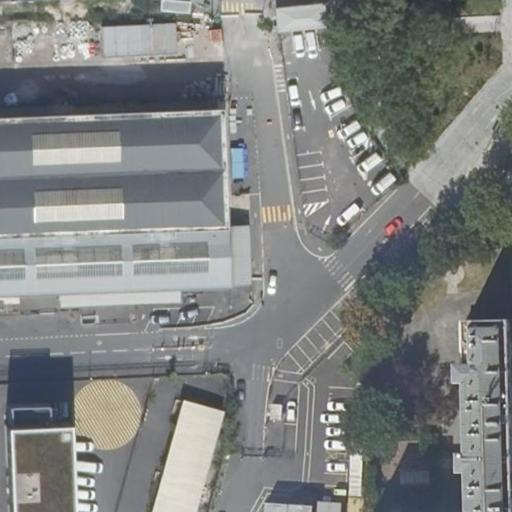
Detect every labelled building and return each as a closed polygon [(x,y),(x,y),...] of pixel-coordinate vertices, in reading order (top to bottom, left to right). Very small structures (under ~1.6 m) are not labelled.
[(278,29),(323,28),(322,7),(319,7),(319,0),(308,0),(308,8),(277,9),(278,29)] [(0,106),(0,287),(246,278),(244,221),(214,221),(208,99),(0,106)] [(338,136),(298,151),(322,217),(362,202),(338,136)] [(56,309),(56,298),(20,299),(21,310),(56,309)] [(511,511),(511,339),(511,320),(465,321),(466,365),(459,365),(459,383),(467,383),(468,455),(461,456),(462,472),(469,472),(470,511),(511,511)] [(193,511),(222,411),(182,400),(151,511),(193,511)] [(8,424),(12,511),(72,511),(68,421),(8,424)] [(311,511),(312,506),(258,502),(257,511),(311,511)]
